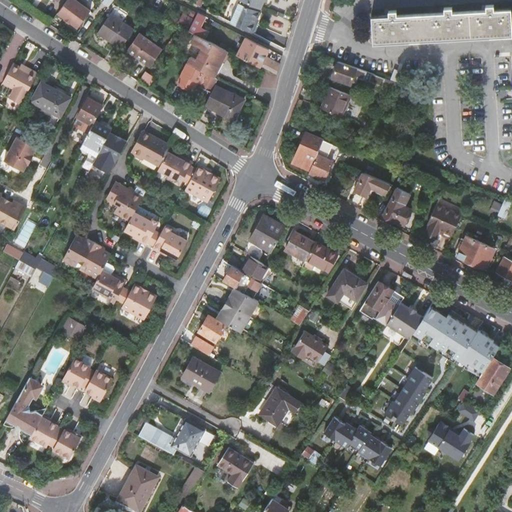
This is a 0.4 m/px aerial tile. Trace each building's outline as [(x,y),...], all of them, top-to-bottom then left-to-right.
[(57,13),(63,18),(68,11),(73,4),(66,0),(57,13)] [(73,4),(89,12),(90,11),(75,0),(66,0),(73,4)] [(261,9),(240,0),(239,3),(260,12),(261,9)] [(240,0),(261,9),(265,1),(265,0),(240,0)] [(260,12),(239,3),(231,22),(254,34),(258,24),(255,23),(257,19),(260,12)] [(77,28),(89,12),(73,4),(68,11),(63,18),(64,19),(69,22),(77,28)] [(389,15),(373,16),(374,43),(511,35),(511,19),(511,9),(495,10),(495,5),(487,6),(487,10),(453,12),(452,7),(445,8),(445,12),(397,15),(397,11),(389,11),(389,15)] [(196,33),(202,37),(205,38),(209,32),(201,28),(206,17),(198,13),(189,30),(196,33)] [(107,21),(131,34),(134,29),(111,15),(107,21)] [(99,34),(122,49),(131,34),(107,21),(99,34)] [(234,67),(240,56),(205,39),(205,38),(202,37),(196,33),(191,42),(203,48),(197,59),(191,56),(188,63),(207,73),(208,73),(217,78),(225,63),(234,67)] [(137,37),(136,40),(128,50),(147,63),(159,48),(159,47),(140,34),(137,37)] [(243,57),(278,74),(280,67),(264,60),(269,50),(259,46),(259,48),(250,43),(243,57)] [(383,86),(387,78),(340,61),(334,78),(352,84),(355,76),(383,86)] [(3,83),(14,89),(25,69),(20,66),(13,63),(3,83)] [(208,73),(207,73),(188,63),(179,82),(194,89),(198,81),(202,83),(201,86),(212,92),(215,85),(218,78),(217,78),(208,73)] [(218,78),(229,84),(236,69),(234,67),(225,63),(217,78),(218,78)] [(26,95),(38,73),(31,69),(30,72),(25,69),(14,89),(10,97),(21,104),(26,95)] [(150,83),(155,75),(146,70),(141,78),(150,83)] [(49,122),(55,125),(70,98),(66,96),(68,93),(55,86),(53,89),(42,83),(32,101),(43,108),(41,111),(51,117),(49,122)] [(217,111),(227,90),(215,85),(212,92),(206,105),(217,111)] [(327,97),(347,106),(351,95),(331,87),(327,97)] [(244,99),(227,90),(217,111),(235,119),(244,99)] [(327,97),(323,108),(343,116),(347,106),(327,97)] [(77,117),(93,125),(93,123),(95,121),(103,106),(87,98),(77,117)] [(93,123),(110,132),(111,130),(95,121),(93,123)] [(97,156),(103,146),(110,132),(93,123),(93,125),(81,147),(97,156)] [(144,157),(160,166),(168,152),(172,145),(144,130),(131,153),(143,159),(144,157)] [(318,154),(324,140),(307,133),(295,161),(312,168),(318,154)] [(17,137),(14,143),(4,161),(24,171),(28,164),(29,164),(35,152),(34,152),(37,147),(17,137)] [(111,173),(128,142),(119,137),(112,150),(103,146),(97,156),(93,164),(96,166),(111,173)] [(160,166),(158,169),(169,175),(168,177),(181,184),(183,181),(191,166),(194,162),(187,158),(185,161),(178,157),(168,152),(160,166)] [(312,168),(310,172),(326,179),(333,161),(318,154),(312,168)] [(191,166),(183,181),(189,184),(197,169),(191,166)] [(91,167),(84,180),(88,181),(95,169),(91,167)] [(199,167),(197,169),(189,184),(186,189),(209,202),(221,179),(212,174),(211,176),(205,173),(206,171),(199,167)] [(386,194),(391,184),(364,172),(355,190),(367,197),(372,187),(386,194)] [(115,211),(130,220),(134,212),(137,207),(143,198),(143,196),(135,192),(128,188),(116,181),(107,197),(115,202),(117,197),(121,199),(119,204),(115,211)] [(8,226),(15,230),(27,208),(14,200),(13,203),(10,201),(5,199),(2,197),(3,194),(0,193),(0,224),(5,228),(8,226)] [(497,196),(490,209),(506,217),(511,204),(497,196)] [(394,198),(385,215),(395,220),(396,219),(405,224),(405,223),(407,224),(409,224),(411,220),(410,217),(409,216),(412,209),(405,206),(406,204),(394,198)] [(461,214),(436,203),(427,224),(429,225),(426,232),(437,236),(440,229),(452,235),(457,224),(461,214)] [(130,220),(125,229),(134,235),(141,239),(140,241),(146,245),(147,245),(148,242),(155,230),(159,222),(146,215),(145,218),(134,212),(130,220)] [(250,239),(272,251),(286,225),(264,214),(250,239)] [(27,246),(36,223),(27,220),(18,242),(27,246)] [(161,233),(154,246),(153,248),(154,249),(160,252),(161,250),(169,253),(178,258),(183,249),(187,241),(177,235),(178,233),(165,226),(161,233)] [(158,231),(155,230),(148,242),(151,244),(158,231)] [(161,233),(158,231),(151,244),(154,246),(161,233)] [(286,249),(306,260),(307,257),(315,241),(295,231),(286,249)] [(85,270),(98,278),(102,270),(110,256),(111,253),(107,251),(101,248),(102,245),(89,238),(88,240),(77,234),(64,259),(77,266),(79,261),(87,266),(85,270)] [(472,261),(481,241),(467,235),(458,255),(472,261)] [(337,252),(316,241),(315,241),(307,257),(329,269),(337,252)] [(495,247),(481,241),(472,261),(486,268),(495,247)] [(4,251),(20,259),(23,253),(7,245),(4,251)] [(252,277),(259,281),(268,266),(265,264),(251,256),(243,271),(252,277)] [(497,271),(511,279),(511,260),(505,256),(497,271)] [(37,267),(54,277),(58,269),(55,267),(41,259),(37,267)] [(22,269),(33,274),(36,269),(25,263),(22,269)] [(232,265),(223,280),(237,288),(244,291),(248,285),(257,290),(262,282),(259,281),(252,277),(243,271),(232,265)] [(33,274),(31,278),(40,282),(41,279),(50,283),(54,277),(37,267),(36,269),(33,274)] [(338,299),(352,308),(358,299),(356,299),(367,282),(345,268),(328,294),(338,301),(338,299)] [(98,278),(92,287),(103,294),(102,296),(115,303),(117,298),(123,287),(127,280),(121,276),(119,279),(112,275),(102,270),(98,278)] [(374,316),(386,324),(387,323),(388,321),(401,302),(402,300),(405,296),(400,294),(399,295),(393,291),(394,289),(379,280),(366,300),(360,309),(373,317),(374,316)] [(130,291),(125,302),(122,307),(145,319),(157,296),(148,291),(147,293),(140,290),(142,288),(134,284),(130,291)] [(123,287),(117,298),(121,300),(127,289),(123,287)] [(228,302),(250,315),(259,300),(244,291),(237,288),(234,294),(228,302)] [(127,289),(121,300),(125,302),(130,291),(127,289)] [(223,311),(219,318),(241,330),(250,315),(228,302),(223,311)] [(387,323),(410,337),(411,336),(423,316),(416,311),(417,309),(411,305),(409,307),(401,302),(388,321),(387,323)] [(296,322),(300,324),(310,310),(305,307),(296,322)] [(209,314),(199,330),(216,341),(226,324),(209,314)] [(65,328),(76,333),(81,324),(71,318),(65,328)] [(447,320),(439,332),(442,334),(450,322),(447,320)] [(442,334),(439,332),(433,341),(454,354),(467,333),(450,322),(442,334)] [(492,331),(480,349),(478,354),(473,350),(464,363),(474,370),(488,348),(491,350),(505,329),(497,323),(492,331)] [(81,324),(76,333),(78,335),(84,326),(81,324)] [(492,331),(482,325),(469,343),(480,349),(492,331)] [(319,361),(325,364),(332,354),(325,350),(329,345),(305,330),(293,349),(304,356),(306,353),(319,361)] [(196,336),(191,344),(209,354),(214,346),(196,336)] [(91,366),(74,357),(62,378),(71,383),(70,384),(76,387),(78,389),(80,386),(90,368),(91,366)] [(193,357),(182,377),(195,384),(210,392),(221,372),(193,357)] [(485,368),(481,374),(486,377),(485,378),(490,381),(486,388),(493,393),(507,370),(503,367),(505,365),(497,359),(489,371),(485,368)] [(327,362),(323,369),(330,373),(334,366),(327,362)] [(406,424),(434,376),(415,364),(386,412),(406,424)] [(95,371),(90,368),(80,386),(85,389),(95,371)] [(96,369),(95,371),(85,389),(84,392),(86,393),(92,396),(92,394),(101,399),(112,378),(96,369)] [(31,375),(4,424),(6,425),(8,426),(11,426),(13,426),(14,426),(14,424),(18,422),(22,425),(21,427),(20,429),(20,432),(20,434),(33,410),(31,410),(29,404),(34,397),(38,395),(39,393),(40,391),(40,388),(40,386),(39,383),(38,381),(36,379),(36,378),(34,377),(33,376),(31,375)] [(277,386),(261,413),(279,424),(295,397),(277,386)] [(476,418),(481,410),(465,401),(460,408),(476,418)] [(35,409),(33,410),(20,434),(20,436),(20,438),(21,438),(23,441),(24,443),(25,444),(29,437),(41,416),(42,414),(43,413),(35,409)] [(324,432),(348,446),(349,444),(383,463),(394,445),(336,412),(324,432)] [(41,416),(29,437),(46,446),(47,444),(57,426),(58,423),(50,419),(49,420),(41,416)] [(147,421),(140,434),(176,454),(177,451),(179,447),(205,461),(219,435),(187,418),(177,437),(147,421)] [(425,446),(436,453),(440,447),(460,459),(476,433),(464,425),(460,431),(441,419),(425,446)] [(57,426),(47,444),(53,447),(63,430),(57,426)] [(63,430),(53,447),(52,449),(69,458),(80,437),(72,433),(73,431),(65,427),(63,430)] [(317,461),(322,452),(308,444),(303,453),(317,461)] [(230,446),(218,463),(233,473),(229,480),(239,486),(255,463),(230,446)] [(196,461),(177,451),(176,454),(194,464),(196,461)] [(134,470),(118,498),(141,510),(156,482),(155,481),(158,474),(139,464),(135,471),(134,470)] [(205,470),(197,465),(180,492),(187,497),(205,470)] [(276,493),(272,499),(263,511),(287,511),(291,506),(283,501),(284,498),(276,493)] [(240,504),(246,508),(251,502),(244,498),(240,504)] [(196,511),(183,503),(177,511),(196,511)]
